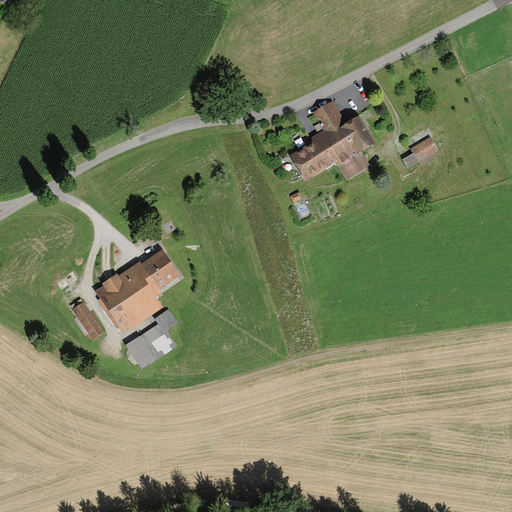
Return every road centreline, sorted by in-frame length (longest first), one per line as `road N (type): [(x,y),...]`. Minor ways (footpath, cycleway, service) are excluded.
road 1 (residential): [(502,0),(287,107),(159,132),(19,203)]
road 2 (track): [(152,511),(197,500),(301,511)]
